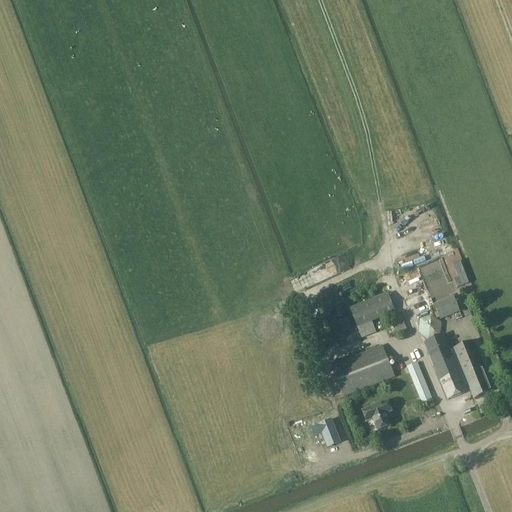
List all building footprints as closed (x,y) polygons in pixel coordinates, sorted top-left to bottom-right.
[(462,285),(469,282),(461,259),(454,262),(462,285)] [(388,294),(384,295),(350,308),(361,339),(376,333),(372,323),(395,314),(388,294)] [(440,321),(460,312),(453,297),(434,305),(440,321)] [(389,317),(397,337),(408,333),(399,312),(389,317)] [(428,341),(441,336),(442,323),(432,316),(420,321),(419,333),(428,341)] [(424,344),(428,353),(448,400),(467,391),(453,360),(443,336),(424,344)] [(474,399),(490,392),(470,342),(453,349),(474,399)] [(344,398),(385,382),(395,378),(382,346),(331,366),(344,398)] [(410,388),(427,381),(421,365),(403,372),(410,388)] [(424,387),(412,392),(418,407),(430,402),(424,387)] [(390,426),(385,414),(392,412),(388,402),(362,411),(366,422),(373,419),(377,431),(390,426)] [(318,428),(327,448),(341,442),(333,422),(318,428)]
